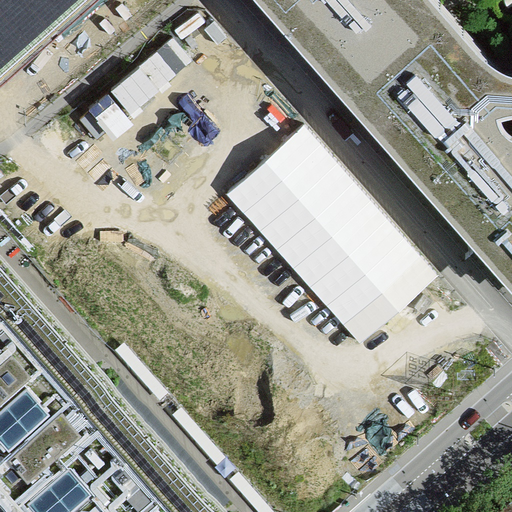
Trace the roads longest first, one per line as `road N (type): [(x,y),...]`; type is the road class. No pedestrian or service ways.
road 1 (residential): [(511,326),(220,0)]
road 2 (tertiary): [(386,511),(511,401)]
